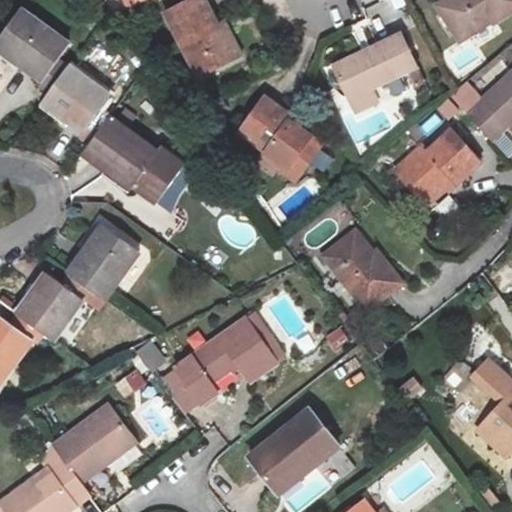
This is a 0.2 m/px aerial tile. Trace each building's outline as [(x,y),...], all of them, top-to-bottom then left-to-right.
[(205,0),(192,0),(165,14),(197,77),(234,59),(218,26),(205,0)] [(511,0),(447,0),(438,6),(460,41),(494,20),(496,22),(511,11),(511,0)] [(21,9),(0,37),(0,50),(43,81),(59,59),(69,45),(21,9)] [(225,23),(218,26),(234,59),(241,55),(225,23)] [(370,48),(372,53),(335,70),(349,101),(372,90),(410,72),(418,89),(426,85),(402,33),(370,48)] [(370,48),(333,66),(335,70),(372,53),(370,48)] [(43,81),(39,86),(49,93),(69,66),(59,59),(43,81)] [(49,93),(42,103),(83,133),(100,110),(110,96),(69,66),(49,93)] [(468,82),(451,97),(467,114),(491,141),(511,122),(511,72),(483,99),(468,82)] [(190,83),(177,90),(186,107),(199,100),(190,83)] [(372,90),(349,101),(354,110),(376,100),(372,90)] [(265,97),(239,132),(266,151),(277,159),(278,170),(296,182),(323,145),(289,121),(292,117),(265,97)] [(213,99),(197,107),(206,126),(223,118),(213,99)] [(83,133),(80,137),(89,145),(110,117),(100,110),(83,133)] [(89,145),(83,154),(131,189),(133,186),(157,203),(184,165),(160,148),(157,152),(149,146),(152,141),(137,129),(136,130),(133,134),(117,123),(110,117),(89,145)] [(120,119),(117,123),(133,134),(136,130),(120,119)] [(511,128),(494,138),(503,154),(511,149),(511,128)] [(423,146),(410,157),(410,168),(400,176),(426,205),(453,181),(457,184),(481,162),(452,130),(428,151),(423,146)] [(266,151),(261,157),(278,170),(277,159),(266,151)] [(410,157),(395,171),(400,176),(410,168),(410,157)] [(103,225),(68,274),(96,294),(105,301),(140,252),(103,225)] [(356,232),(350,236),(371,264),(381,256),(377,252),(374,254),(356,232)] [(350,236),(324,256),(367,312),(402,284),(381,256),(371,264),(350,236)] [(47,273),(17,314),(44,334),(53,341),(66,323),(75,312),(83,300),(88,305),(96,294),(68,274),(61,284),(47,273)] [(86,319),(75,312),(66,323),(77,331),(86,319)] [(17,314),(10,324),(32,341),(36,344),(44,334),(17,314)] [(262,326),(254,314),(246,319),(255,331),(262,326)] [(0,317),(0,384),(32,341),(10,324),(0,317)] [(175,368),(177,371),(199,403),(201,406),(218,393),(211,384),(238,365),(250,383),(277,364),(274,359),(282,354),(262,326),(255,331),(246,319),(175,368)] [(336,353),(351,342),(339,326),(324,338),(336,353)] [(134,353),(152,374),(167,361),(150,340),(134,353)] [(113,384),(123,399),(146,383),(137,368),(113,384)] [(177,371),(163,380),(185,413),(199,403),(177,371)] [(406,400),(422,392),(416,379),(400,387),(406,400)] [(154,395),(142,403),(137,394),(127,401),(156,446),(177,432),(154,395)] [(511,394),(489,419),(502,430),(491,442),(507,458),(511,452),(511,394)] [(109,406),(53,447),(79,484),(136,442),(109,406)] [(310,410),(250,458),(274,488),(305,463),(310,469),(339,446),(310,410)] [(489,419),(478,431),(491,442),(502,430),(489,419)] [(48,470),(0,504),(2,507),(5,511),(67,511),(89,496),(79,484),(53,447),(39,458),(48,470)] [(305,463),(274,488),(279,495),(310,469),(305,463)] [(374,511),(365,500),(349,511),(385,511),(383,509),(378,511),(374,511)]
